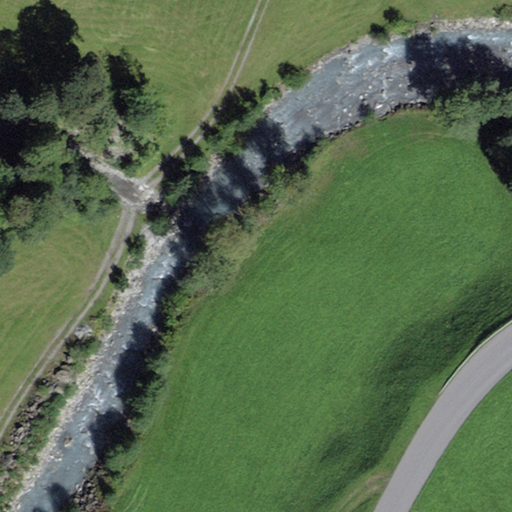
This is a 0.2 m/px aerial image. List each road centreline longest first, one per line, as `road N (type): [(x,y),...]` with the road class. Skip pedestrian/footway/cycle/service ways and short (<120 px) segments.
road 1 (track): [(0,472),(78,328),(130,209),(205,126),(263,0)]
road 2 (unclassified): [(511,343),(444,416),(391,511)]
